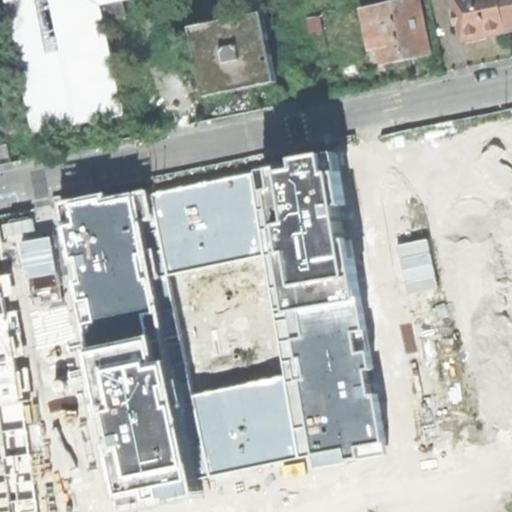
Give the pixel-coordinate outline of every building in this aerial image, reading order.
[(9,0),(38,132),(125,114),(120,92),(117,76),(107,27),(102,5),(121,1),(127,0),(9,0)] [(486,36),(508,31),(502,0),(456,0),(458,11),(455,12),(458,24),(461,23),(465,43),(480,39),(486,38),(486,36)] [(511,0),(502,0),(508,31),(511,30),(511,0)] [(102,5),(107,27),(126,23),(121,1),(102,5)] [(381,44),(385,60),(406,55),(427,51),(417,1),(364,11),(371,46),(381,44)] [(192,26),(207,96),(246,88),(278,81),(264,12),(192,26)] [(122,75),(117,76),(120,92),(126,91),(122,75)] [(96,364),(120,491),(387,440),(331,152),(64,204),(73,250),(78,249),(84,278),(69,281),(85,366),(96,364)] [(0,293),(0,511),(36,511),(25,428),(0,293)]
